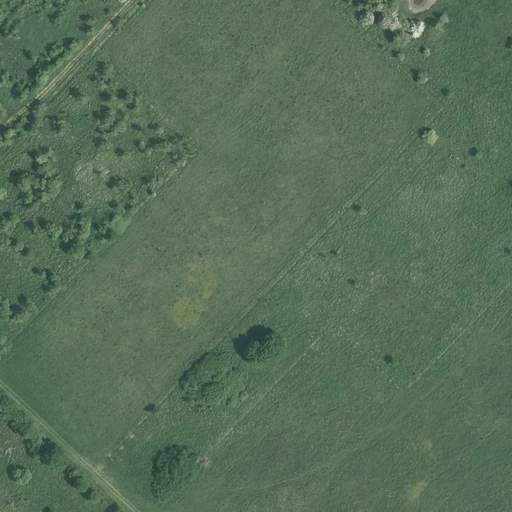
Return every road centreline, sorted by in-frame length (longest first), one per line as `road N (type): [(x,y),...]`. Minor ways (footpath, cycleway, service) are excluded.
road 1 (track): [(0,388),(115,499),(102,511)]
road 2 (track): [(10,119),(126,0)]
